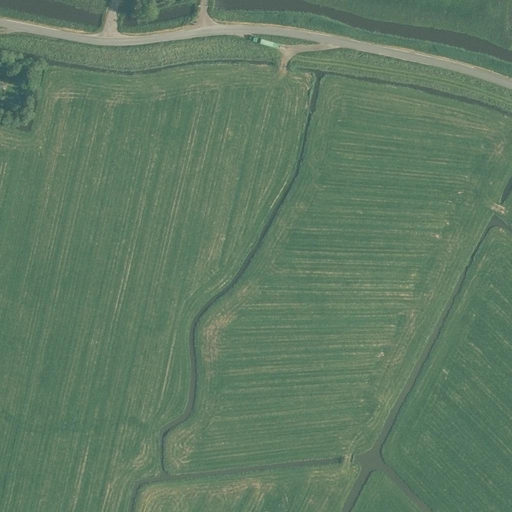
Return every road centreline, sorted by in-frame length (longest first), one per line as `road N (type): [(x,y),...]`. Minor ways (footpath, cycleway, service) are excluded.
road 1 (unclassified): [(511,83),(269,27),(110,40),(0,22)]
road 2 (track): [(352,469),(481,201)]
